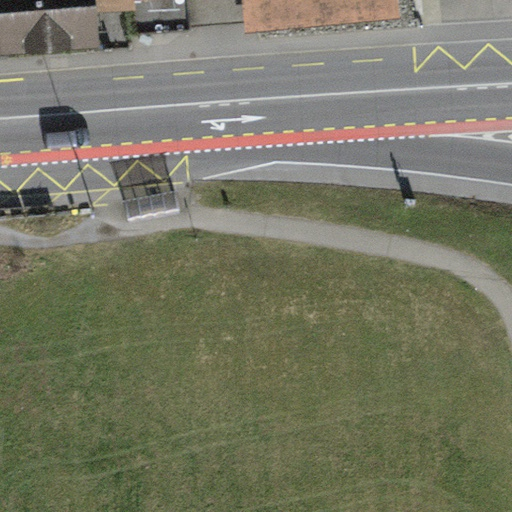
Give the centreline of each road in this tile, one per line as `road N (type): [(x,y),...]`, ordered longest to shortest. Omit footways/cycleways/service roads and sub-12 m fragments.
road 1 (motorway): [(229,102),(511,165)]
road 2 (primary): [(229,102),(511,84)]
road 3 (primary): [(0,119),(229,102)]
